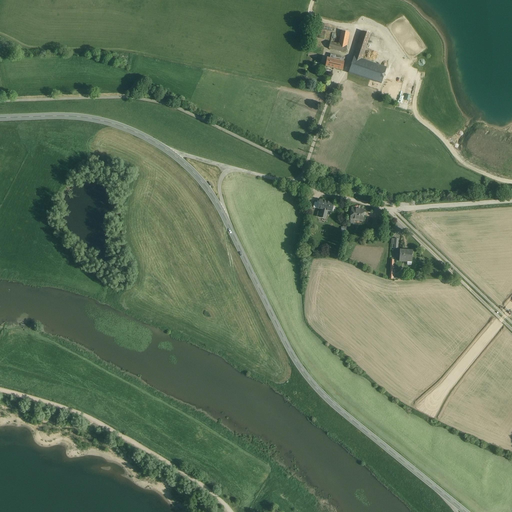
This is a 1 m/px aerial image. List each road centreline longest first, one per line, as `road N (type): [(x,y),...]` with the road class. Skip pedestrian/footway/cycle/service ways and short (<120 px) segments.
road 1 (track): [(307,44),(304,62),(283,82),(136,51),(0,44)]
road 2 (tertiary): [(393,453),(315,388),(292,356),(226,220)]
road 3 (unclassified): [(244,169),(395,209),(511,201)]
road 4 (track): [(511,182),(455,155),(414,109),(418,79),(385,36),(352,25)]
road 5 (unclassified): [(511,304),(393,453)]
road 6 (tertiary): [(168,150),(97,120),(0,118)]
road 7 (track): [(387,208),(511,329)]
